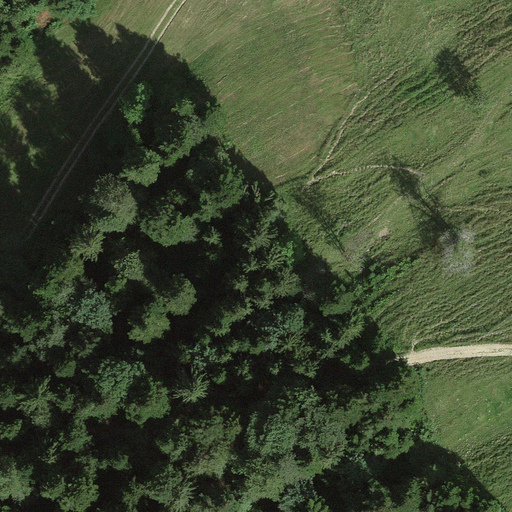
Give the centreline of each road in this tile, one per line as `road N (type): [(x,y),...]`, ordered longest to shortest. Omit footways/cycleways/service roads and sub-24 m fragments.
road 1 (track): [(0,481),(284,384),(405,358),(511,350)]
road 2 (track): [(0,262),(190,0)]
